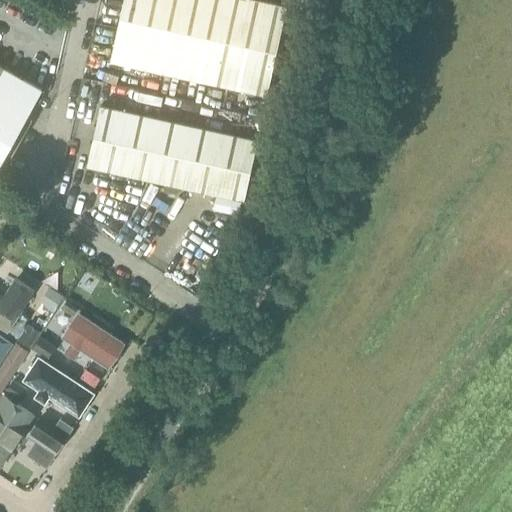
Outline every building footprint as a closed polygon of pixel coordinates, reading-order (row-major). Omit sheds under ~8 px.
[(267,92),(272,74),(233,66),(237,48),(241,30),(244,13),(247,0),(123,0),(111,58),(267,92)] [(287,4),(269,0),(247,0),(244,13),(283,21),(287,4)] [(283,21),(244,13),(241,30),(279,39),(283,21)] [(241,30),(237,48),(275,57),(279,39),(241,30)] [(233,66),(272,74),(275,57),(237,48),(233,66)] [(0,64),(0,164),(43,89),(0,64)] [(101,104),(87,164),(244,199),(258,139),(101,104)] [(28,324),(19,338),(30,345),(39,331),(28,324)] [(40,337),(33,347),(47,356),(48,357),(55,346),(40,337)] [(0,392),(27,351),(16,344),(0,368),(0,392)] [(14,380),(7,391),(21,400),(28,389),(14,380)] [(66,436),(39,418),(28,435),(55,453),(66,436)]
